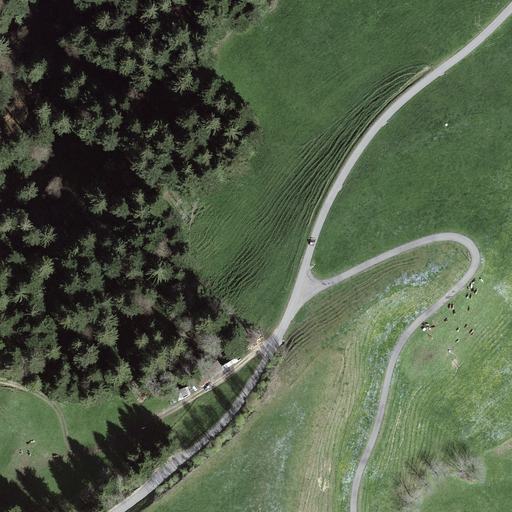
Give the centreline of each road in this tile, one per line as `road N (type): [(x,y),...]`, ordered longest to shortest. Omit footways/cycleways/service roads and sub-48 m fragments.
road 1 (unclassified): [(115,511),(246,393),(357,150),(511,6)]
road 2 (track): [(85,451),(191,398),(274,343)]
